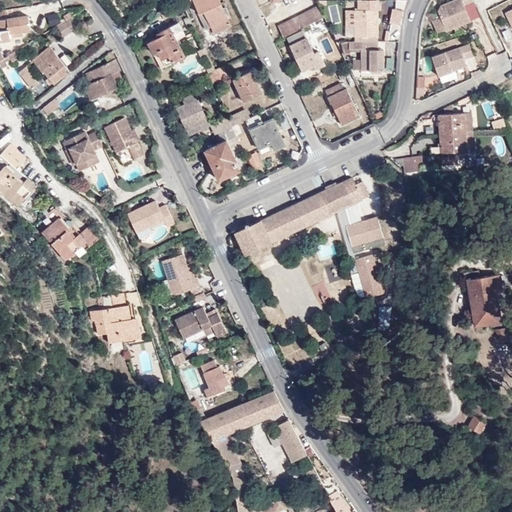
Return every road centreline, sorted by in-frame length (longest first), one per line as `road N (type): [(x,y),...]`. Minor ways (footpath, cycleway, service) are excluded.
road 1 (residential): [(205,219),(282,387),(369,511)]
road 2 (residential): [(117,38),(14,123),(38,169),(93,211),(120,265)]
road 3 (residential): [(421,0),(397,123),(322,164)]
road 4 (residential): [(117,38),(205,219)]
road 5 (residential): [(244,0),(322,164)]
road 6 (residential): [(322,164),(205,219)]
